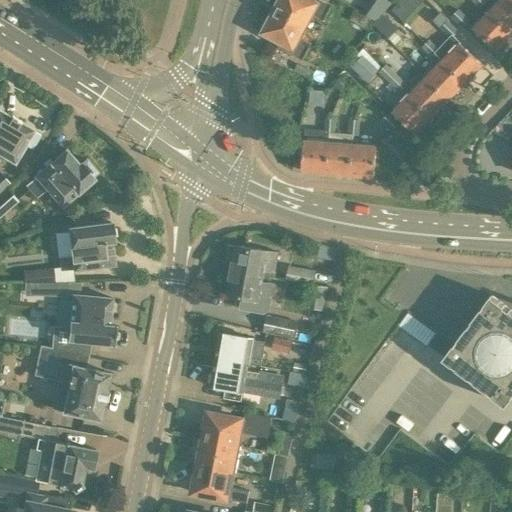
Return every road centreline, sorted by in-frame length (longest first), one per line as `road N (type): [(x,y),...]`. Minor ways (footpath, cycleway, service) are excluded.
road 1 (tertiary): [(195,152),(133,511)]
road 2 (primary): [(511,236),(312,209),(195,152)]
road 3 (residential): [(511,84),(467,130),(455,157),(468,185),(511,199)]
road 4 (primary): [(114,98),(0,24)]
